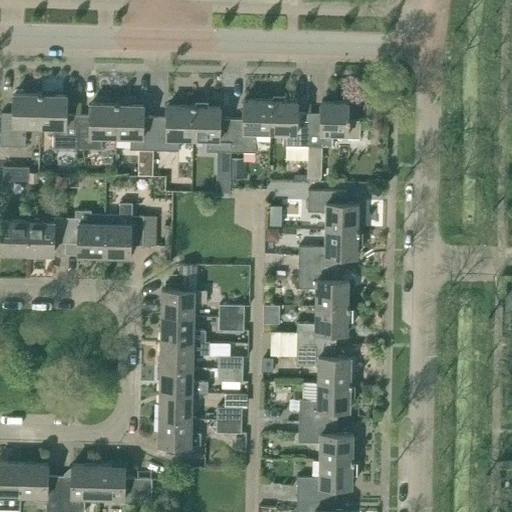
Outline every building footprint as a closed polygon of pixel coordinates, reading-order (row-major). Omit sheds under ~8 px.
[(27,127),(40,127),(41,94),(14,93),(14,114),(3,114),(2,146),(26,147),(27,127)] [(54,148),(79,148),(80,116),(66,115),(66,94),(41,94),(40,127),(54,127),(54,148)] [(273,99),(245,99),(244,119),(234,119),(233,151),(256,152),(256,141),(256,132),(269,132),(272,132),(273,99)] [(307,160),(310,160),(311,112),(297,111),(297,100),(273,99),(272,132),(284,132),(283,145),(287,145),(286,159),(307,160)] [(349,101),(322,100),(321,112),(311,112),(310,160),(307,160),(307,175),(307,176),(308,176),(308,180),(309,180),(320,180),(320,177),(321,177),(322,144),(335,144),(335,132),(348,133),(348,136),(361,136),(362,118),(350,118),(350,114),(349,114),(349,101)] [(104,137),(118,137),(118,103),(91,103),(90,116),(80,116),(79,148),(104,149),(104,137)] [(131,149),(156,150),(157,117),(144,117),(144,104),(118,103),(118,137),(131,137),(131,149)] [(195,139),(196,105),(168,105),(168,117),(157,117),(156,150),(181,151),(181,139),(195,139)] [(209,151),(233,151),(234,119),(220,118),(220,106),(196,105),(195,139),(209,139),(209,151)] [(231,157),(231,178),(245,178),(245,157),(231,157)] [(4,166),(3,179),(29,179),(29,167),(4,166)] [(38,182),(38,171),(30,171),(30,182),(38,182)] [(67,187),(67,175),(56,175),(55,187),(67,187)] [(80,176),(69,176),(69,187),(80,186),(80,176)] [(230,192),(230,188),(230,180),(217,180),(217,187),(217,192),(230,192)] [(325,227),(358,228),(359,203),(344,202),(345,191),(309,190),(308,210),(325,211),(325,227)] [(268,201),(268,214),(280,214),(281,201),(268,201)] [(120,213),(104,213),(104,255),(130,256),(131,244),(143,244),(144,223),(156,223),(156,215),(132,215),(132,203),(120,202),(120,213)] [(74,217),(67,217),(66,242),(78,243),(78,254),(104,255),(104,213),(91,213),(91,210),(75,209),(74,217)] [(28,220),(27,253),(53,253),(53,242),(66,242),(67,217),(54,217),(54,221),(28,220)] [(27,253),(28,220),(2,219),(1,252),(27,253)] [(266,227),(266,240),(279,241),(279,227),(266,227)] [(300,245),(299,265),(335,266),(335,255),(357,255),(358,228),(325,227),(325,246),(300,245)] [(335,279),(335,266),(299,265),(298,287),(315,288),(315,304),(348,305),(349,279),(335,279)] [(162,314),(194,315),(195,301),(206,302),(206,289),(195,289),(162,289),(162,314)] [(219,303),(219,315),(244,316),(244,304),(219,303)] [(347,332),(348,305),(315,304),(314,322),(298,322),(298,331),(297,343),(333,343),(333,331),(347,332)] [(194,315),(162,314),(161,339),(205,340),(206,329),(194,329),(194,315)] [(244,329),(244,316),(219,315),(218,329),(244,329)] [(160,365),(193,365),(194,354),(209,354),(209,341),(205,341),(205,340),(161,339),(160,365)] [(318,364),(318,381),(350,382),(351,356),(333,356),(333,343),(297,343),(297,355),(297,364),(318,364)] [(218,366),(243,367),(243,355),(218,354),(218,366)] [(262,357),(262,371),(273,371),(273,357),(262,357)] [(193,380),(193,365),(160,365),(160,391),(193,392),(193,391),(206,392),(207,380),(193,380)] [(242,380),(242,367),(218,366),(217,380),(242,380)] [(350,409),(350,382),(318,381),(317,399),(302,399),(300,399),(300,409),(299,419),(335,420),(335,408),(350,409)] [(192,417),(193,392),(160,391),(159,417),(192,417)] [(225,393),(224,406),(242,407),(247,407),(247,394),(225,393)] [(217,406),(216,418),(241,419),(242,407),(224,406),(217,406)] [(192,432),(192,417),(159,417),(158,443),(192,444),(200,444),(201,432),(192,432)] [(241,432),(241,419),(216,418),(216,431),(241,432)] [(335,420),(299,419),(299,441),(320,441),(319,458),(352,459),(353,433),(335,433),(335,420)] [(352,486),(352,459),(319,458),(319,476),(298,475),(297,497),(333,497),(334,485),(352,486)] [(20,508),(20,494),(21,462),(0,461),(0,507),(7,507),(20,508)] [(48,463),(21,462),(20,494),(46,495),(45,511),(58,511),(59,475),(47,475),(48,463)] [(72,475),(59,475),(58,511),(84,511),(84,496),(97,497),(98,464),(72,463),(72,475)] [(98,464),(97,497),(120,497),(120,502),(149,503),(149,477),(125,477),(125,465),(98,464)] [(333,510),(333,497),(297,497),(297,511),(347,511),(347,510),(333,510)]
